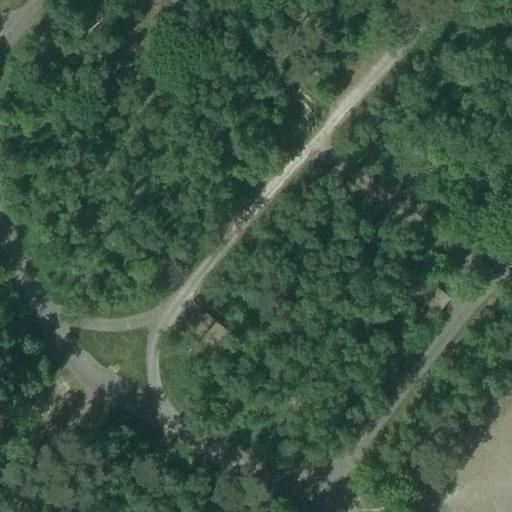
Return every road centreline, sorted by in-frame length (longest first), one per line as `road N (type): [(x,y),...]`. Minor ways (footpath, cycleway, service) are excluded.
road 1 (track): [(44,314),(124,324),(170,308),(443,0)]
road 2 (track): [(318,511),(84,366),(44,314),(0,231)]
road 3 (track): [(488,282),(313,508)]
road 4 (track): [(317,146),(488,282)]
